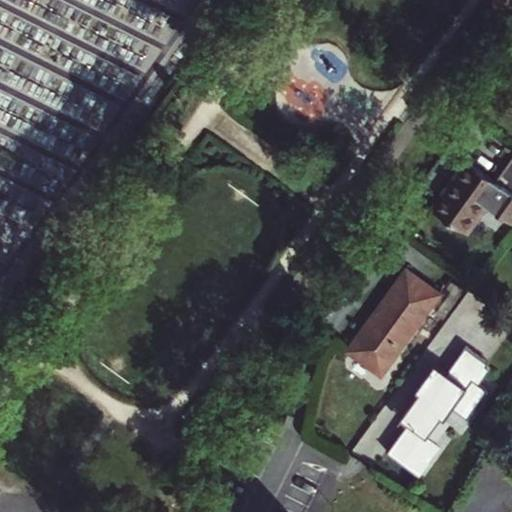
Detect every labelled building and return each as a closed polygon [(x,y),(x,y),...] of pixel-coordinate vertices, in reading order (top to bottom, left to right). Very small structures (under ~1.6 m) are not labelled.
[(511,159),(497,180),(468,159),(433,207),(467,231),(502,184),(511,191),(511,159)] [(38,246),(24,267),(40,278),(55,258),(38,246)] [(408,269),(348,350),(382,374),(441,294),(408,269)] [(22,279),(15,290),(22,293),(28,284),(22,279)] [(18,299),(22,293),(15,290),(12,295),(18,299)] [(492,365),(470,350),(453,373),(440,364),(403,416),(410,422),(389,451),(415,470),(432,446),(422,439),(448,403),(469,419),(489,390),(480,383),(492,365)] [(17,388),(0,414),(12,423),(0,440),(0,450),(21,465),(30,452),(54,468),(71,444),(58,435),(76,409),(50,392),(42,404),(17,388)]
